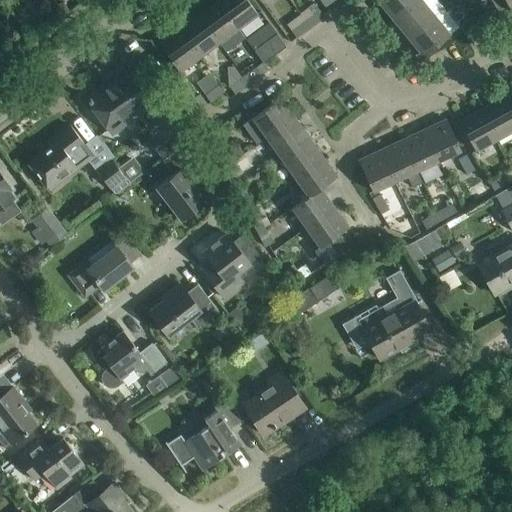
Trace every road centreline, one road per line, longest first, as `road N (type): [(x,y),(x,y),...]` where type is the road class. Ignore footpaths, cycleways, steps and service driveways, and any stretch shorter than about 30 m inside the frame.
road 1 (residential): [(511,334),(210,511)]
road 2 (residential): [(392,103),(331,29),(230,104)]
road 3 (residential): [(185,511),(52,357)]
road 4 (residential): [(52,357),(198,234)]
road 5 (unclassified): [(0,105),(138,0)]
road 6 (residential): [(365,220),(341,178),(349,142),(392,103)]
road 7 (residential): [(392,103),(425,99),(511,48)]
